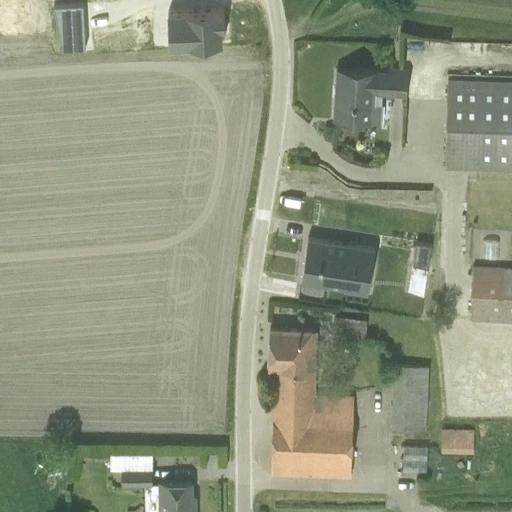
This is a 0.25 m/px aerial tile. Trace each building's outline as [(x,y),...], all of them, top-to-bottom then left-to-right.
[(141,0),(143,27),(223,22),(222,0),(141,0)] [(405,95),(407,70),(376,68),(375,71),(336,68),(332,120),(379,123),(381,94),(405,95)] [(444,169),(511,170),(511,80),(448,79),(444,169)] [(330,177),(283,169),(265,271),(313,280),(330,177)] [(443,198),(350,194),(348,250),(393,252),(393,248),(415,249),(415,252),(441,253),(443,198)] [(511,267),(472,266),(469,320),(511,322),(511,267)] [(386,284),(336,278),(332,306),(382,313),(386,284)] [(335,317),(332,335),(364,338),(366,320),(335,317)] [(274,369),(270,473),(350,476),(353,395),(314,394),(316,330),(269,328),(267,369),(274,369)] [(393,365),(390,430),(425,432),(428,366),(393,365)] [(473,429),(441,429),(441,453),(472,453),(473,429)] [(402,471),(425,472),(426,447),(403,446),(402,471)] [(152,454),(109,454),(108,469),(119,469),(120,484),(152,484),(152,454)] [(159,511),(145,511),(144,511),(195,511),(195,507),(192,507),(192,482),(158,482),(159,511)]
